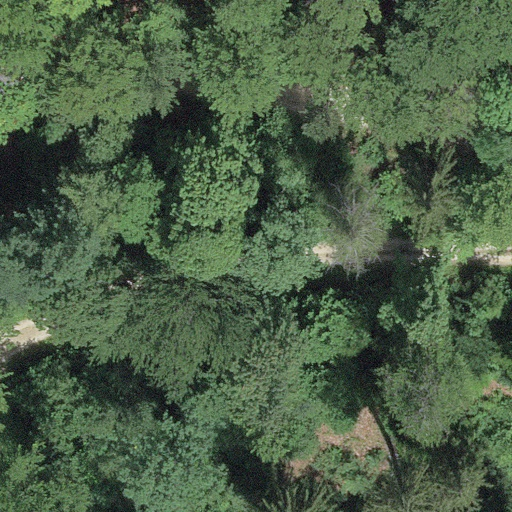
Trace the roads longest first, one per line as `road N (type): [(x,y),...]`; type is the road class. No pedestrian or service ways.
road 1 (track): [(0,356),(184,267),(430,249),(511,255)]
road 2 (track): [(511,147),(289,95),(134,77),(0,84)]
